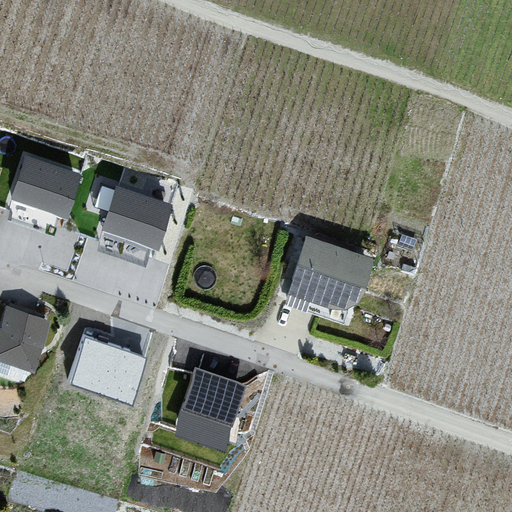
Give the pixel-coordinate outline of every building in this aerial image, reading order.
[(79,175),(26,158),(13,201),(65,217),(79,175)] [(172,206),(120,189),(107,232),(159,248),(172,206)] [(291,283),(286,296),(317,307),(344,316),(356,281),(356,282),(364,258),(306,238),(291,282),(291,283)] [(30,364),(44,320),(7,308),(0,330),(0,370),(24,378),(29,364),(30,364)] [(146,357),(86,338),(72,383),(132,402),(146,357)] [(242,387),(196,373),(178,431),(223,446),(242,387)]
